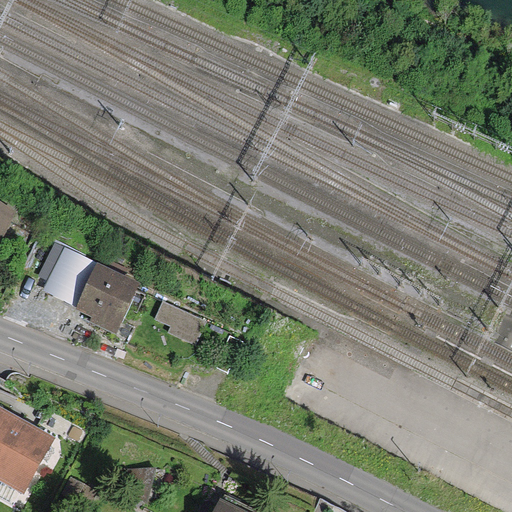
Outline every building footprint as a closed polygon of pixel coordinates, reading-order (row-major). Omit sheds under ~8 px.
[(125,299),(123,280),(91,266),(69,314),(110,333),(125,299)] [(165,311),(157,330),(200,350),(209,332),(165,311)] [(276,318),(261,364),(291,373),(305,327),(276,318)] [(236,342),(222,336),(208,367),(222,373),(236,342)] [(0,484),(15,492),(43,439),(32,433),(11,422),(0,416),(0,484)] [(92,491),(70,482),(62,499),(84,508),(92,491)] [(246,511),(214,497),(206,511),(246,511)]
